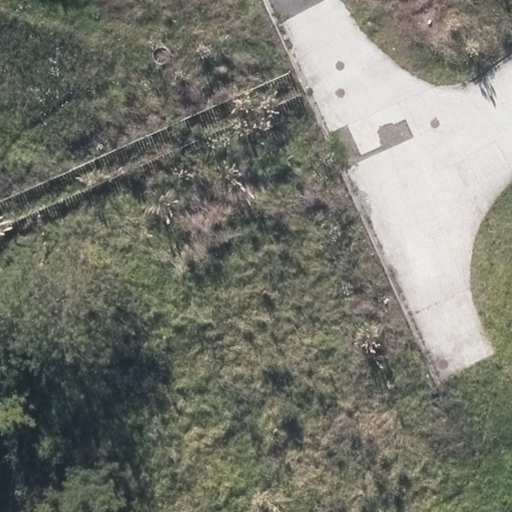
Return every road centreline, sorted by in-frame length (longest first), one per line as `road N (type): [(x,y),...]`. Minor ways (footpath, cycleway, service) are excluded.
road 1 (track): [(303,0),(458,345)]
road 2 (track): [(511,109),(381,173)]
